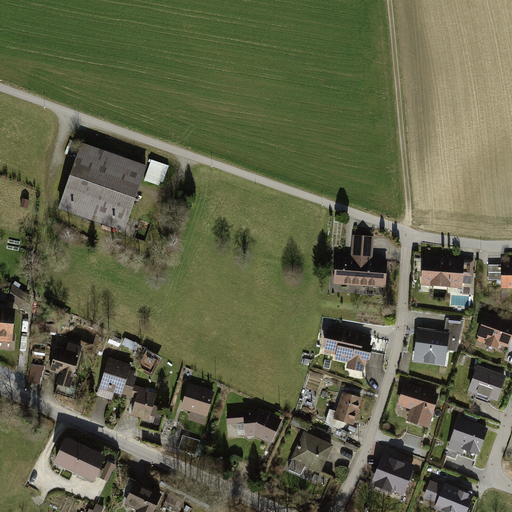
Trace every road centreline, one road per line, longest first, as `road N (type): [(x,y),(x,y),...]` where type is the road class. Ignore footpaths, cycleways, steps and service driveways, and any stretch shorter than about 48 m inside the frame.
road 1 (residential): [(0,86),(410,229)]
road 2 (residential): [(278,511),(0,387)]
road 3 (residential): [(410,229),(398,344),(336,511)]
road 4 (track): [(390,0),(410,229)]
